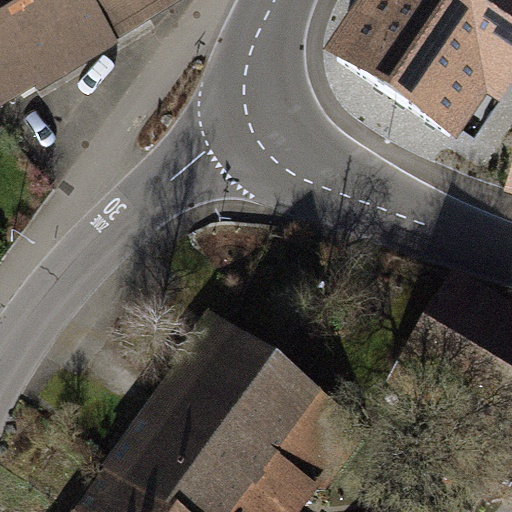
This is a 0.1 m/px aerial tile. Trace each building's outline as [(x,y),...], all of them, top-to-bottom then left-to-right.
[(0,0),(0,114),(120,45),(93,0),(0,0)] [(93,0),(120,45),(189,0),(93,0)] [(511,0),(358,0),(323,53),(452,140),(481,97),(496,107),(511,82),(511,0)] [(511,312),(500,305),(448,275),(399,360),(511,424),(511,312)] [(302,511),(369,423),(213,313),(74,511),(302,511)]
